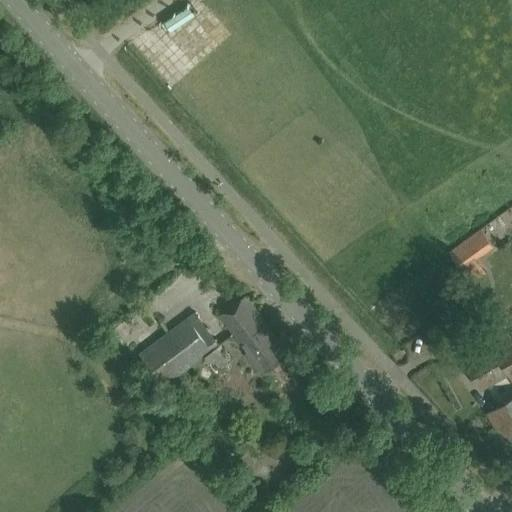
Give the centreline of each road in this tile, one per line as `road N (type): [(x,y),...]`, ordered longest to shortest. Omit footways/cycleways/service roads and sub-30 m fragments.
road 1 (tertiary): [(484,511),(22,0)]
road 2 (track): [(0,82),(125,242),(129,264),(73,329),(72,359),(134,427),(142,453),(130,471),(70,511)]
